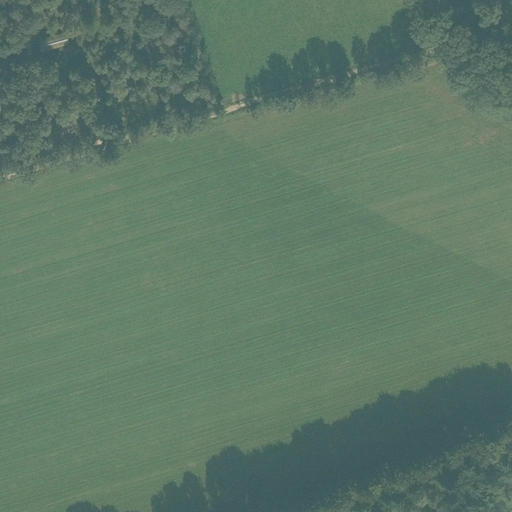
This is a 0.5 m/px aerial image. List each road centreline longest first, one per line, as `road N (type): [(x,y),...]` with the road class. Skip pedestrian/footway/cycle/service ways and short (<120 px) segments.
road 1 (track): [(0,179),(456,42)]
road 2 (track): [(279,511),(511,418)]
road 3 (track): [(421,0),(475,64),(511,89)]
